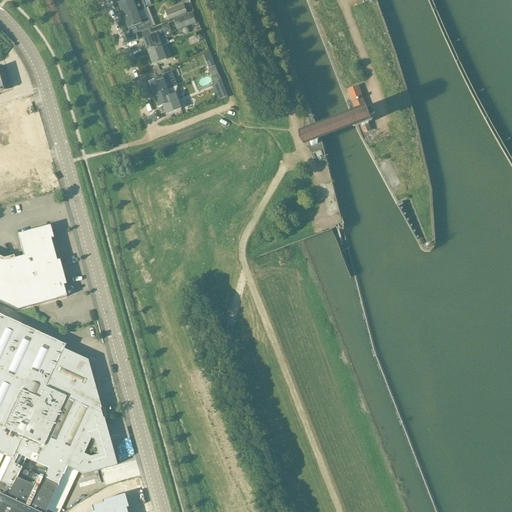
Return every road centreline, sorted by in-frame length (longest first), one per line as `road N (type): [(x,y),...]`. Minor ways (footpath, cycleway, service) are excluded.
road 1 (unclassified): [(164,511),(43,81),(32,53),(0,17)]
road 2 (residential): [(101,0),(153,136),(232,105)]
